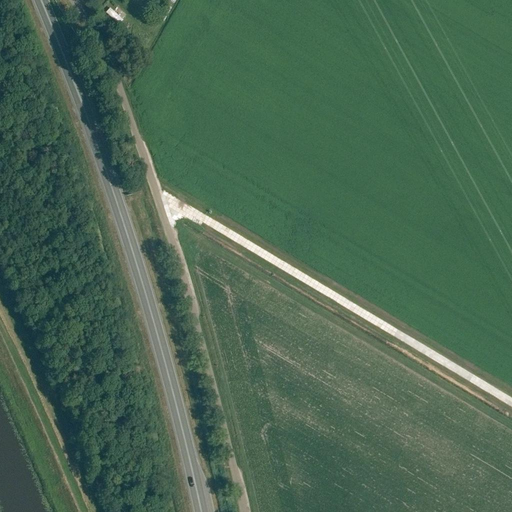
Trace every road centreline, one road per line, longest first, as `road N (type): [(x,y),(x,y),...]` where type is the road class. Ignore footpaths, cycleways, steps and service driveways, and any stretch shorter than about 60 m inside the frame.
road 1 (unclassified): [(242,511),(154,188),(97,40),(68,0)]
road 2 (trunk): [(201,511),(125,222),(42,0)]
